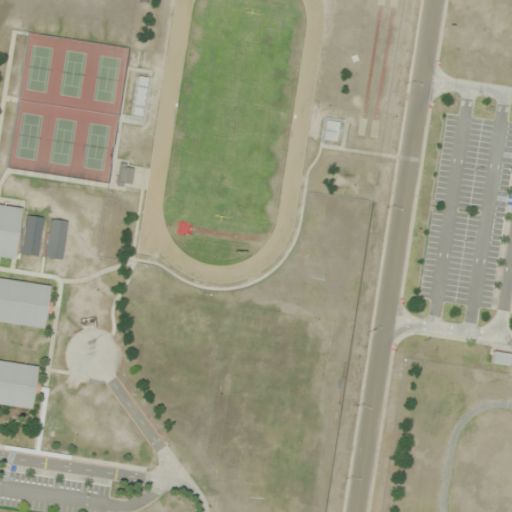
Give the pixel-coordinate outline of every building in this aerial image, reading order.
[(132,165),(118,164),(116,185),(130,187),(132,165)] [(0,257),(10,259),(17,209),(0,206),(0,257)] [(25,218),(20,254),(36,256),(41,220),(25,218)] [(49,221),(44,258),(60,260),(65,224),(49,221)] [(0,406),(0,280),(49,288),(42,330),(0,323),(0,361),(38,367),(31,411),(0,406)] [(490,363),(507,367),(509,355),(492,352),(490,363)]
